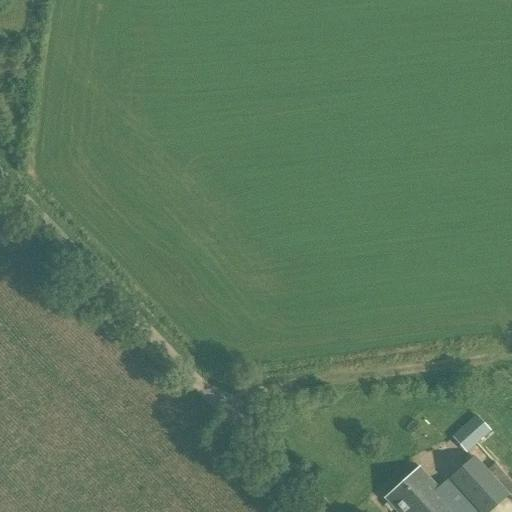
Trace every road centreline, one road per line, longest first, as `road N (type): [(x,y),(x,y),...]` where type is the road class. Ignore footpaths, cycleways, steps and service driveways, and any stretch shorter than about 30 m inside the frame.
road 1 (unclassified): [(340,511),(0,155)]
road 2 (track): [(511,349),(224,391)]
